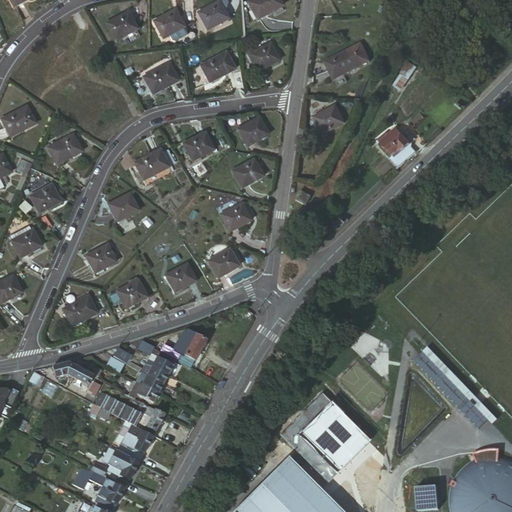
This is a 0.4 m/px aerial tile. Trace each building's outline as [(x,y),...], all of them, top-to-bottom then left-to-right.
[(278,0),(270,0),(254,8),(262,23),(284,12),(278,0)] [(226,4),(204,14),(213,31),(235,20),(226,4)] [(179,11),(159,21),(167,37),(187,27),(179,11)] [(131,19),(110,29),(118,45),(139,35),(131,19)] [(361,44),(321,61),(330,80),(370,62),(361,44)] [(270,47),(247,58),(255,74),(278,63),(270,47)] [(221,55),(197,67),(206,83),(229,71),(221,55)] [(163,65),(141,75),(149,92),(171,80),(163,65)] [(400,69),(393,85),(402,89),(409,73),(400,69)] [(30,103),(7,113),(14,130),(38,119),(30,103)] [(333,117),(310,127),(318,143),(340,132),(333,117)] [(254,121),(233,132),(241,147),(262,136),(254,121)] [(386,138),(382,142),(394,154),(401,149),(403,151),(412,143),(397,128),(386,138)] [(74,129),(53,139),(61,155),(82,145),(74,129)] [(200,137),(179,148),(187,164),(208,153),(200,137)] [(4,150),(0,151),(0,170),(11,166),(4,150)] [(152,154),(130,165),(138,182),(159,171),(152,154)] [(243,165),(223,176),(231,192),(252,181),(243,165)] [(54,179),(35,188),(42,205),(62,195),(54,179)] [(301,189),(296,199),(306,205),(311,196),(301,189)] [(126,201),(105,211),(112,227),(134,217),(126,201)] [(234,210),(212,221),(220,236),(241,226),(234,210)] [(16,229),(17,233),(35,225),(34,221),(16,229)] [(17,233),(16,233),(23,250),(44,241),(37,224),(35,225),(17,233)] [(106,250),(85,260),(92,276),(114,266),(106,250)] [(217,253),(197,264),(204,279),(226,269),(217,253)] [(19,270),(0,279),(0,285),(5,296),(27,287),(19,270)] [(175,270),(154,280),(162,296),(184,285),(175,270)] [(131,284),(110,295),(118,312),(140,300),(131,284)] [(90,299),(65,312),(73,329),(99,317),(90,299)] [(187,332),(182,341),(188,344),(185,347),(189,348),(185,355),(195,361),(206,340),(196,335),(195,337),(187,332)] [(142,343),(138,351),(149,355),(152,351),(154,348),(142,343)] [(481,430),(496,415),(426,346),(411,361),(481,430)] [(128,353),(119,348),(114,357),(124,362),(126,358),(128,353)] [(151,356),(160,361),(160,360),(162,356),(152,351),(149,355),(151,356)] [(123,363),(110,356),(106,364),(119,372),(123,363)] [(151,356),(147,363),(156,368),(160,361),(151,356)] [(160,360),(173,367),(175,363),(162,356),(160,360)] [(124,362),(123,363),(139,372),(143,366),(126,358),(124,362)] [(156,368),(168,375),(173,367),(160,360),(160,361),(156,368)] [(69,362),(53,367),(56,379),(69,376),(88,386),(94,376),(69,362)] [(142,373),(150,377),(156,368),(147,363),(142,373)] [(93,367),(90,372),(99,377),(102,371),(93,367)] [(150,377),(163,384),(168,375),(156,368),(150,377)] [(45,369),(34,372),(34,373),(41,377),(44,379),(45,369)] [(145,387),(158,394),(163,384),(150,377),(142,373),(141,372),(136,383),(145,387)] [(41,377),(34,373),(30,382),(36,386),(41,377)] [(94,381),(89,390),(93,391),(92,394),(95,396),(101,385),(94,381)] [(153,403),(158,394),(145,387),(136,383),(130,395),(135,398),(136,395),(153,403)] [(0,389),(0,413),(5,405),(12,409),(21,393),(13,389),(12,392),(7,389),(0,389)] [(102,392),(95,405),(113,415),(133,426),(135,426),(142,413),(130,407),(119,401),(102,392)] [(124,392),(119,401),(130,407),(135,398),(130,395),(124,392)] [(113,415),(95,405),(92,411),(109,421),(113,415)] [(145,432),(153,436),(164,415),(150,407),(146,415),(152,418),(145,432)] [(455,426),(464,438),(474,431),(465,418),(455,426)] [(135,429),(136,427),(135,426),(133,426),(123,443),(134,448),(139,441),(131,437),(135,429)] [(152,438),(135,429),(131,437),(139,441),(134,448),(144,453),(152,438)] [(109,465),(113,467),(110,471),(113,473),(112,475),(128,484),(139,465),(129,460),(130,458),(116,451),(109,465)] [(348,511),(289,453),(230,511),(348,511)] [(91,470),(94,471),(101,475),(104,468),(95,463),(91,470)] [(113,511),(126,488),(101,475),(94,471),(90,480),(106,489),(101,498),(102,498),(99,504),(113,511)] [(416,490),(418,509),(437,507),(435,488),(416,490)] [(75,495),(72,501),(82,506),(85,500),(75,495)] [(388,511),(402,511),(403,495),(388,495),(388,511)]
